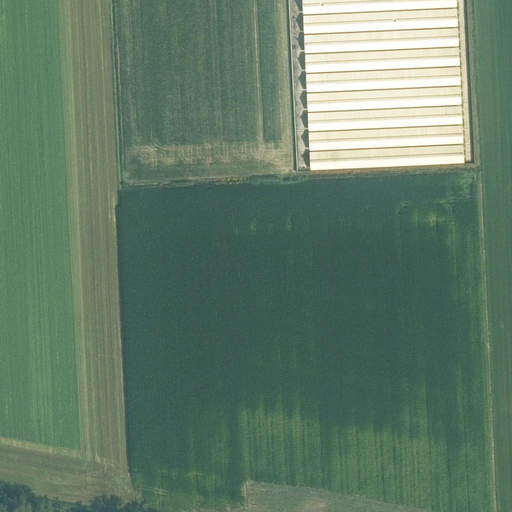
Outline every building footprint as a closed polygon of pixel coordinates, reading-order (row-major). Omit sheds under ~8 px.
[(303,0),(304,12),(457,5),(456,0),(303,0)] [(457,7),(304,14),(304,32),(458,25),(457,7)] [(305,51),(459,44),(458,27),(304,34),(305,51)] [(459,46),(305,53),(306,70),(460,63),(459,46)] [(307,90),(460,83),(460,66),(306,73),(307,90)] [(461,85),(307,92),(308,110),(461,103),(461,85)] [(309,129),(462,122),(462,105),(308,112),(309,129)] [(462,124),(309,131),(310,149),(463,141),(462,124)] [(310,168),(464,161),(463,144),(310,151),(310,168)]
